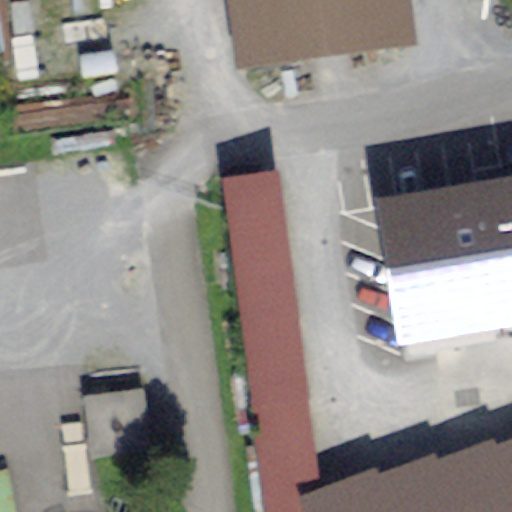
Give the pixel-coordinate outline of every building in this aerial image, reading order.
[(231,0),(237,53),(420,34),(416,0),(231,0)] [(226,192),(253,388),(303,382),(277,185),(226,192)] [(511,203),(390,223),(411,353),(461,344),(456,315),(511,305),(511,203)] [(87,400),(94,456),(141,449),(134,394),(87,400)] [(316,511),(301,397),(254,403),(268,511),(316,511)]
